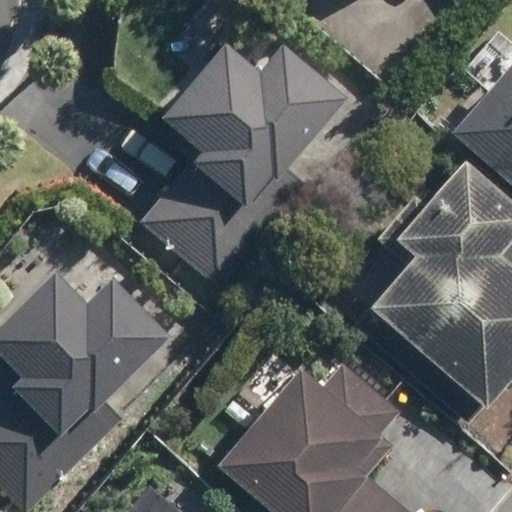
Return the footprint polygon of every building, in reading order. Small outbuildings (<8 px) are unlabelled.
[(217,292),(306,186),(286,169),(346,97),(284,45),(261,72),(226,42),(163,117),(203,151),(139,227),(217,292)] [(511,64),(454,127),(511,179),(511,64)] [(411,264),(374,305),(486,408),(511,379),(511,193),(469,154),(427,200),(419,192),(379,236),(411,264)] [(171,335),(65,226),(63,226),(59,227),(55,228),(51,230),(47,231),(43,233),(39,234),(36,236),(32,238),(29,240),(25,242),(22,245),(18,247),(15,250),(12,253),(9,255),(6,259),(3,262),(1,265),(0,265),(0,354),(22,377),(0,398),(0,486),(24,511),(31,511),(130,416),(109,395),(171,335)] [(325,387),(305,369),(222,466),(275,511),(414,511),(372,475),(396,447),(382,434),(402,412),(346,363),(325,387)]
